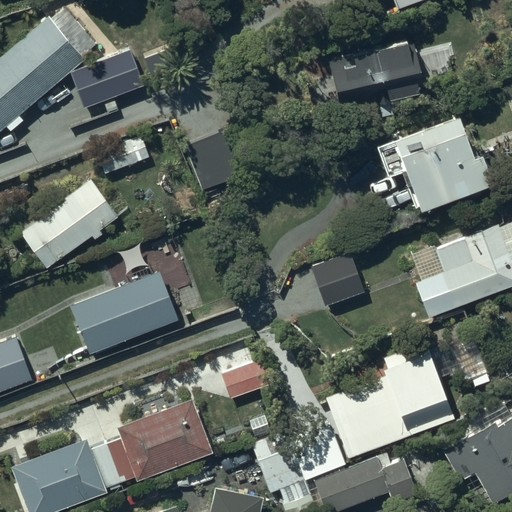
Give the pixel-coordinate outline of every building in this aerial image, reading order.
[(209,10),(204,0),(184,0),(193,18),(209,10)] [(233,0),(215,0),(219,8),(234,2),(233,0)] [(17,111),(69,74),(84,57),(48,13),(0,51),(0,125),(3,122),(8,128),(22,117),(17,111)] [(349,56),(328,61),(338,100),(384,89),(385,95),(423,85),(414,47),(406,49),(403,37),(347,51),(349,56)] [(130,50),(71,72),(84,108),(144,85),(130,50)] [(423,203),(431,212),(481,192),(477,182),(488,178),(478,151),(469,155),(451,109),(389,133),(390,135),(372,141),(385,173),(400,166),(416,205),(423,203)] [(227,129),(183,145),(199,187),(242,172),(227,129)] [(94,150),(101,170),(146,153),(139,133),(94,150)] [(44,265),(89,232),(92,236),(108,223),(106,220),(115,213),(88,176),(17,229),(44,265)] [(424,310),(425,313),(511,279),(511,218),(497,223),(495,220),(409,250),(418,276),(413,278),(424,310)] [(308,265),(323,303),(362,287),(348,250),(308,265)] [(114,338),(173,315),(176,314),(167,289),(163,290),(155,268),(68,300),(86,349),(92,346),(94,351),(117,344),(114,338)] [(381,373),(323,393),(346,455),(453,416),(442,386),(486,370),(472,333),(467,335),(465,331),(427,346),(424,339),(381,354),(383,360),(377,362),(381,373)] [(15,335),(0,339),(0,385),(29,376),(15,335)] [(257,356),(219,370),(229,395),(267,381),(257,356)] [(211,439),(206,441),(189,397),(114,425),(118,435),(87,446),(83,436),(8,465),(26,511),(38,511),(98,489),(104,487),(103,485),(133,474),(134,477),(196,453),(199,459),(216,452),(211,439)] [(492,418),(440,446),(457,476),(471,469),(488,501),(511,487),(511,414),(495,424),(492,418)] [(283,428),(249,440),(267,489),(278,485),(283,499),(280,500),(284,511),(316,511),(323,510),(324,511),(386,489),(390,500),(417,491),(404,456),(388,462),(384,451),(343,466),(341,461),(343,461),(327,417),(285,432),(283,428)] [(256,511),(260,495),(212,485),(207,510),(202,511),(177,511),(174,503),(148,511),(256,511)]
